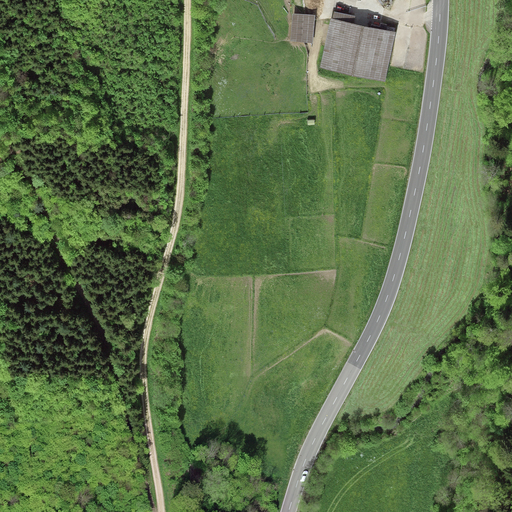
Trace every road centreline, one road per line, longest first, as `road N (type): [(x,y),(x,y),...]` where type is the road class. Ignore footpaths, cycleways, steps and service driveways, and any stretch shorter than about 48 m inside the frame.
road 1 (tertiary): [(288,511),(401,253),(440,0)]
road 2 (track): [(159,511),(143,356),(180,185),(188,0)]
road 3 (track): [(155,511),(107,348),(50,219),(0,134)]
